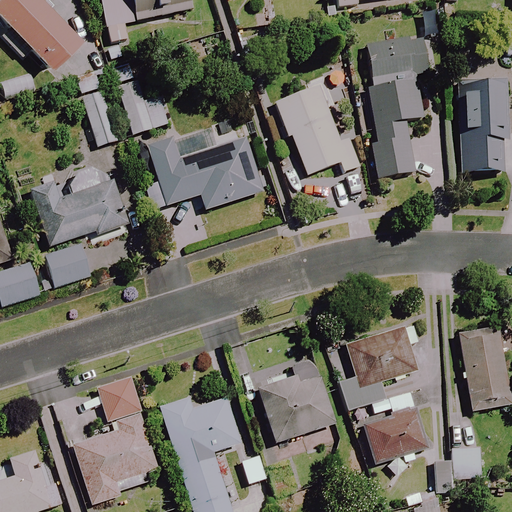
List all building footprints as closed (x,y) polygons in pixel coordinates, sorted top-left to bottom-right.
[(31,0),(0,0),(0,27),(46,75),(76,46),(31,0)] [(149,18),(190,9),(188,0),(98,0),(108,47),(126,44),(123,29),(150,23),(149,18)] [(334,0),(335,10),(356,8),(355,4),(393,0),(334,0)] [(511,26),(505,26),(503,59),(511,60),(511,26)] [(429,76),(422,40),(363,49),(370,91),(366,91),(375,147),(370,148),(376,183),(413,176),(405,125),(421,123),(414,79),(429,76)] [(121,48),(104,52),(108,67),(125,63),(121,48)] [(168,96),(142,104),(131,66),(110,72),(130,140),(177,126),(168,96)] [(95,78),(74,84),(92,151),(114,145),(95,78)] [(503,88),(456,89),(457,179),(504,178),(503,88)] [(336,148),(316,92),(270,108),(283,143),(290,140),(304,180),(337,169),(340,177),(357,171),(347,144),(336,148)] [(260,197),(243,142),(176,163),(169,141),(145,148),(164,211),(198,200),(202,214),(260,197)] [(28,195),(45,252),(123,228),(110,187),(57,203),(52,187),(28,195)] [(0,266),(9,264),(0,235),(0,266)] [(89,281),(80,248),(42,259),(51,292),(89,281)] [(0,314),(38,302),(27,267),(0,275),(0,314)] [(410,328),(400,331),(341,348),(351,382),(336,387),(345,416),(368,409),(373,423),(359,428),(371,470),(425,453),(403,378),(413,375),(406,352),(417,349),(410,328)] [(508,410),(495,331),(456,337),(469,416),(508,410)] [(297,388),(295,382),(257,393),(272,447),(333,430),(319,382),(297,388)] [(118,495),(124,493),(148,487),(145,477),(155,474),(129,383),(95,392),(108,438),(70,448),(88,510),(107,505),(120,501),(118,495)] [(190,413),(187,403),(157,412),(189,511),(228,511),(211,456),(238,447),(224,403),(190,413)] [(477,498),(479,454),(451,453),(450,466),(434,465),(433,497),(448,497),(477,498)] [(0,511),(47,511),(59,509),(53,489),(45,491),(35,455),(8,463),(13,481),(3,484),(1,477),(0,476),(0,511)] [(264,484),(257,460),(239,466),(246,489),(264,484)]
